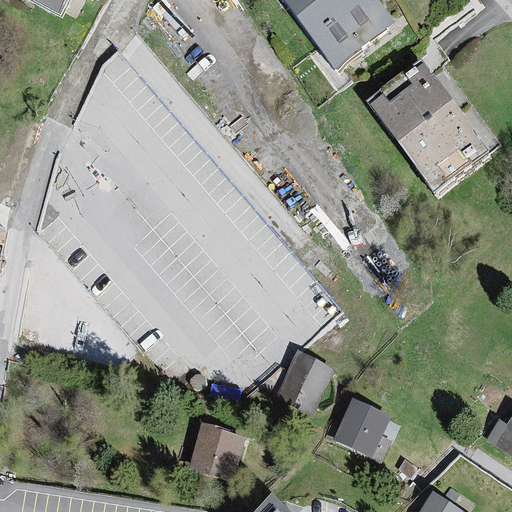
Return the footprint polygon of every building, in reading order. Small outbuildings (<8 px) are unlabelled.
[(13,0),(13,1),(66,29),(78,6),(95,12),(101,0),(13,0)] [(369,0),(278,0),(342,86),(401,43),(369,0)] [(55,233),(51,251),(39,321),(180,344),(246,409),(369,297),(326,248),(152,50),(134,30),(118,47),(94,107),(88,122),(79,143),(58,217),(55,233)] [(432,77),(375,118),(439,210),(497,169),(432,77)] [(357,366),(322,348),(297,396),(333,414),(357,366)] [(406,410),(365,393),(347,434),(394,454),(402,434),(398,429),(406,410)] [(263,436),(215,423),(202,470),(250,483),(263,436)] [(511,425),(496,449),(511,460),(511,425)] [(460,511),(436,496),(425,511),(460,511)] [(291,511),(282,502),(270,511),(291,511)]
